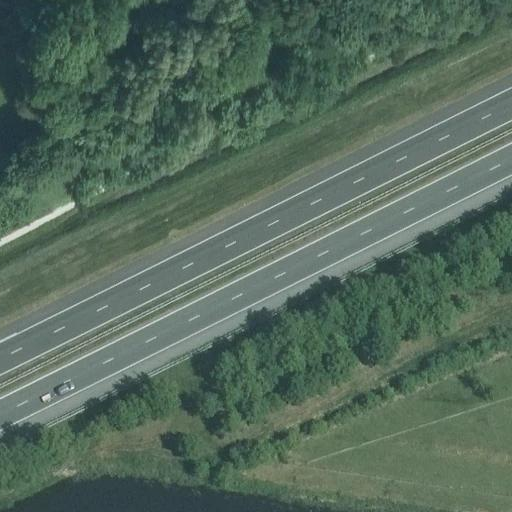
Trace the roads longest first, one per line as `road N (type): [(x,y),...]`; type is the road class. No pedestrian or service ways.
road 1 (motorway): [(511,102),(0,358)]
road 2 (motorway): [(0,406),(511,155)]
